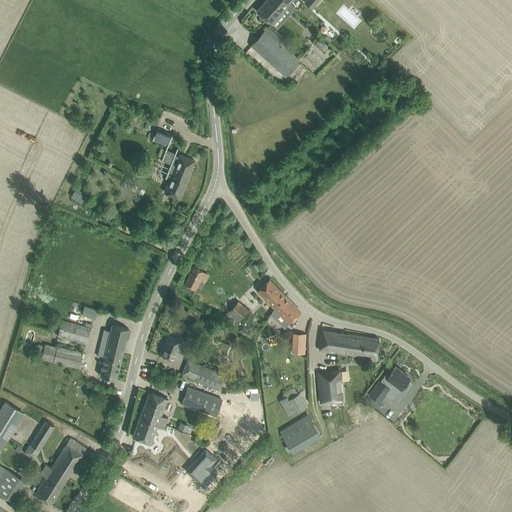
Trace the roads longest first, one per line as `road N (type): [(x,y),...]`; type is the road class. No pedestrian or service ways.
road 1 (unclassified): [(511,417),(376,326),(304,306),(215,186)]
road 2 (unclassified): [(70,511),(104,457),(149,315),(215,186)]
road 3 (unclassified): [(215,186),(209,62),(225,21),(246,0)]
